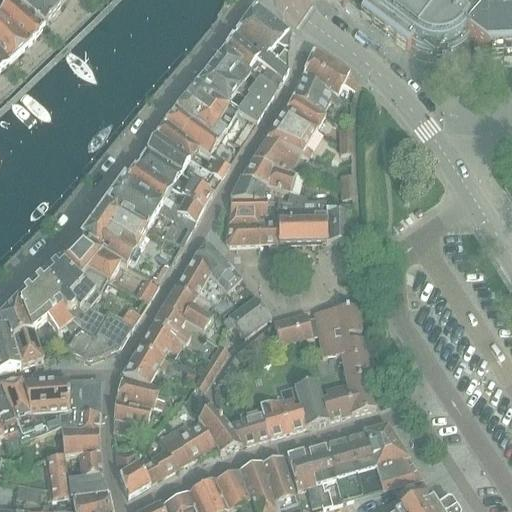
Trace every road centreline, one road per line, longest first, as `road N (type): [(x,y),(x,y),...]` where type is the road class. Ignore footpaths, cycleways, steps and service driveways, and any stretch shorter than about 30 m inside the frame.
road 1 (residential): [(264,0),(247,3),(58,239),(0,298)]
road 2 (residential): [(135,511),(283,447),(412,406),(440,386)]
road 3 (residential): [(305,21),(293,80),(204,231)]
road 4 (tertiary): [(447,159),(374,77),(305,21)]
road 5 (residential): [(204,231),(114,375)]
road 6 (residential): [(244,265),(281,310),(338,300),(338,266)]
road 7 (residential): [(114,375),(107,448),(120,511)]
road 8 (tertiary): [(511,260),(447,159)]
